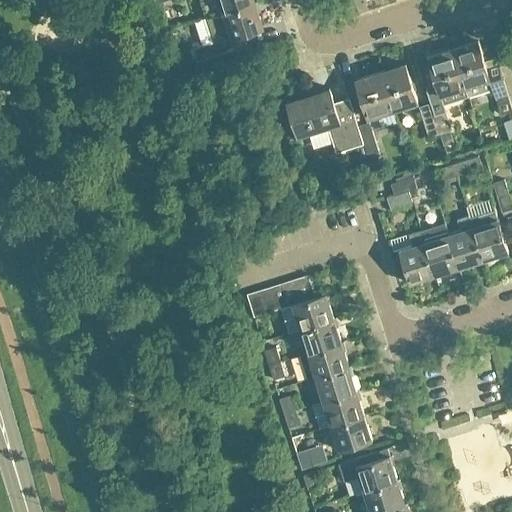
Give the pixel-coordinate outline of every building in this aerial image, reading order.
[(199,0),(205,18),(254,2),(252,0),(199,0)] [(254,2),(205,18),(213,42),(192,49),(196,60),(223,52),(225,51),(221,40),(261,27),(254,3),(254,2)] [(511,111),(502,81),(495,58),(484,61),(478,42),(453,50),(465,88),(468,97),(493,89),(501,115),(511,111)] [(465,88),(453,50),(428,57),(440,95),(465,88)] [(417,102),(405,65),(380,72),(392,110),(417,102)] [(392,110),(380,72),(355,80),(367,118),(392,110)] [(367,156),(358,126),(349,99),(334,104),(329,89),(328,89),(328,90),(288,103),(288,102),(287,102),(298,138),(299,138),(299,137),(315,132),(317,138),(329,134),(336,154),(359,146),(362,158),(367,156)] [(451,130),(442,100),(430,104),(440,134),(451,130)] [(440,134),(430,104),(419,107),(428,138),(440,134)] [(378,153),(369,123),(358,126),(367,156),(367,157),(378,153)] [(511,124),(503,127),(508,142),(511,140),(511,124)] [(471,172),(467,161),(452,165),(456,177),(471,172)] [(456,177),(452,165),(438,170),(442,181),(456,177)] [(423,187),(419,176),(405,180),(408,192),(423,187)] [(408,192),(405,180),(391,185),(394,196),(386,199),(391,212),(412,205),(408,192)] [(508,195),(504,181),(493,184),(497,199),(508,195)] [(511,210),(511,207),(508,195),(497,199),(502,213),(511,210)] [(483,261),(508,253),(495,210),(469,218),(472,228),(479,250),(483,261)] [(449,235),(459,269),(483,261),(479,250),(472,228),(469,218),(468,215),(457,218),(461,232),(449,235)] [(409,235),(412,247),(400,251),(410,284),(435,276),(424,243),(421,231),(409,235)] [(459,269),(449,235),(424,243),(435,276),(459,269)] [(315,298),(308,278),(308,276),(295,280),(303,302),(315,298)] [(303,302),(295,280),(283,284),(291,307),(293,306),(293,305),(303,302)] [(291,307),(283,284),(271,288),(278,311),(291,307)] [(278,311),(271,288),(259,292),(266,314),(278,311)] [(266,314),(259,292),(247,296),(254,318),(266,314)] [(315,298),(303,302),(293,305),(293,306),(300,330),(334,320),(326,295),(315,298)] [(334,320),(300,330),(308,354),(341,344),(334,320)] [(341,344),(308,354),(300,357),(308,380),(316,378),(349,368),(341,344)] [(280,363),(276,348),(265,352),(269,366),(280,363)] [(285,377),(280,363),(269,366),(274,381),(285,377)] [(357,392),(349,368),(316,378),(323,402),(357,392)] [(323,402),(331,426),(364,416),(357,392),(323,402)] [(295,411),(291,397),(280,400),(284,414),(295,411)] [(300,425),(295,411),(284,414),(289,428),(300,425)] [(331,426),(339,451),(372,440),(364,416),(331,426)] [(404,446),(390,450),(393,466),(408,462),(404,446)] [(313,467),(308,452),(297,455),(302,470),(313,467)] [(343,482),(359,477),(364,491),(397,481),(390,456),(378,460),(376,453),(338,465),(343,482)] [(319,487),(315,473),(304,476),(309,490),(319,487)] [(364,491),(370,511),(382,511),(405,505),(397,481),(364,491)]
